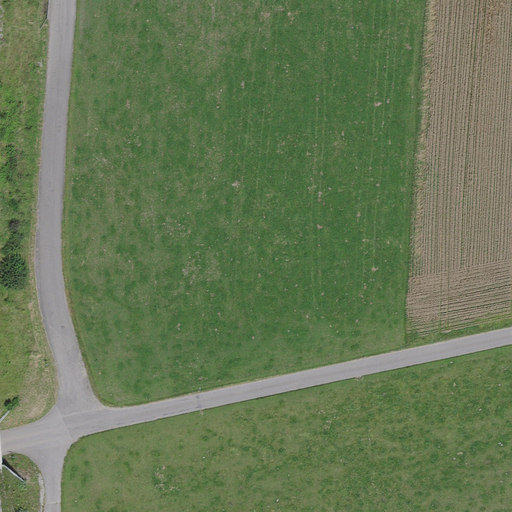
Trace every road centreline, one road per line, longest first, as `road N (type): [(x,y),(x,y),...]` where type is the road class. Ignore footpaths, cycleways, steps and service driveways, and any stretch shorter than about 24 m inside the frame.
road 1 (unclassified): [(84,424),(511,333)]
road 2 (unclassified): [(64,0),(49,271),(84,424)]
